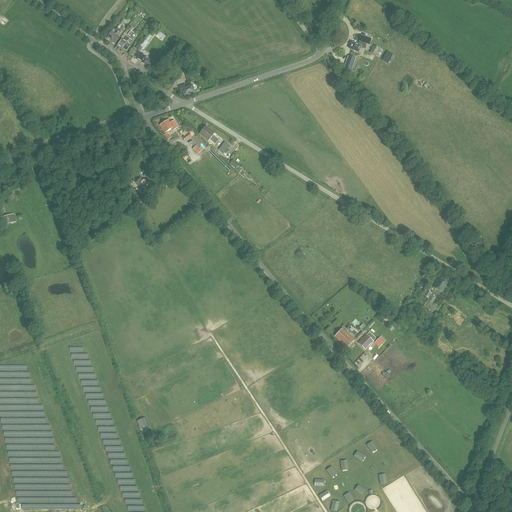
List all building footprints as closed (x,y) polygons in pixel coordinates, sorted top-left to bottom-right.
[(125,27),(123,26),(120,30),(119,31),(111,42),(113,43),(114,44),(115,44),(115,45),(120,38),(118,36),(125,27)] [(119,31),(120,30),(118,29),(114,34),(112,32),(107,39),(108,39),(108,40),(109,41),(109,40),(111,42),(119,31)] [(144,42),(142,45),(136,54),(133,57),(137,60),(142,63),(147,57),(142,54),(140,52),(143,49),(144,49),(147,45),(153,38),(149,35),(144,42)] [(371,39),(361,35),(358,44),(357,44),(357,45),(352,43),(351,46),(350,46),(350,47),(349,48),(350,49),(350,50),(358,53),(360,47),(364,49),(367,41),(370,42),(371,39)] [(118,46),(123,49),(129,39),(127,38),(124,41),(123,40),(118,46)] [(132,41),(129,39),(123,49),(127,52),(131,46),(129,45),(132,41)] [(142,45),(144,42),(141,46),(139,44),(138,46),(135,49),(133,48),(129,54),(133,57),(136,54),(142,45)] [(378,48),(374,45),(369,53),(378,58),(383,50),(378,47),(378,48)] [(350,74),(355,58),(348,55),(342,72),(350,74)] [(156,64),(147,58),(143,63),(152,69),(156,64)] [(192,73),(186,75),(185,75),(188,83),(195,81),(192,73)] [(186,87),(185,85),(178,87),(180,92),(183,91),(184,95),(186,96),(195,93),(192,85),(186,87)] [(165,135),(164,135),(168,140),(171,138),(166,132),(174,127),(169,119),(159,126),(165,135)] [(205,127),(202,130),(217,142),(219,140),(213,135),(214,133),(205,127)] [(217,142),(202,130),(199,134),(208,141),(210,139),(213,142),(215,144),(217,142)] [(193,137),(189,132),(182,137),(186,142),(193,137)] [(222,146),(227,150),(230,146),(225,142),(222,146)] [(200,148),(197,146),(193,149),(198,155),(202,151),(199,149),(200,148)] [(227,150),(222,146),(219,150),(224,154),(227,150)] [(235,169),(238,165),(233,160),(230,164),(235,169)] [(159,171),(165,179),(170,176),(163,168),(159,171)] [(140,188),(141,188),(141,189),(143,189),(144,189),(145,189),(146,189),(146,188),(151,184),(147,179),(145,181),(143,180),(140,178),(135,182),(140,188)] [(136,201),(140,208),(146,204),(142,198),(136,201)] [(433,287),(442,293),(448,283),(439,277),(433,287)] [(428,298),(432,293),(424,288),(421,294),(428,298)] [(429,309),(436,298),(431,295),(424,306),(429,309)] [(433,313),(436,308),(432,305),(428,310),(433,313)] [(355,340),(342,328),(335,336),(347,348),(355,340)] [(374,341),(367,335),(366,334),(358,343),(366,350),(374,342),(374,341)] [(379,347),(384,343),(379,338),(375,343),(379,347)] [(398,367),(400,365),(396,361),(377,377),(383,384),(393,375),(390,371),(397,366),(398,367)] [(144,418),(138,420),(141,428),(147,425),(144,418)]
